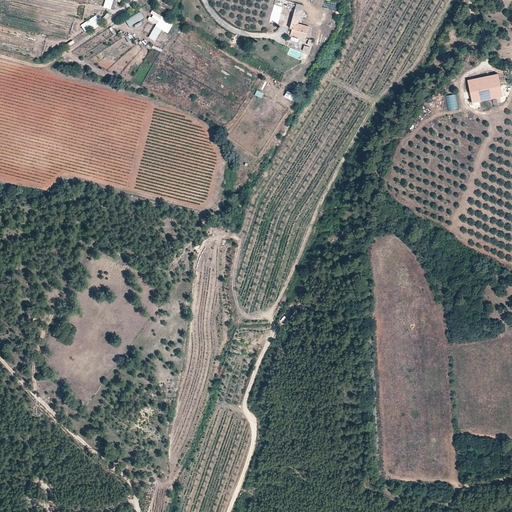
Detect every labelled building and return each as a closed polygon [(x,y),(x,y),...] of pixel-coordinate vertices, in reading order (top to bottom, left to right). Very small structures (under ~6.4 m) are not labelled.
[(104,0),(103,7),(114,9),(115,0),(104,0)] [(297,4),(293,18),(299,20),(303,5),(297,4)] [(148,37),(154,41),(161,29),(167,33),(173,22),(151,10),(149,13),(150,14),(147,19),(155,23),(148,37)] [(124,20),(129,27),(143,18),(139,11),(124,20)] [(95,15),(80,24),(84,31),(91,27),(92,29),(100,24),(95,15)] [(306,37),(309,26),(298,23),(299,20),(293,18),(290,28),(293,28),(292,32),(292,33),(306,37)] [(502,96),(497,73),(467,79),(473,103),(502,96)] [(256,90),(254,95),(260,98),(263,93),(256,90)] [(286,90),(283,96),(293,101),(296,95),(286,90)] [(435,99),(436,108),(453,106),(452,96),(435,99)] [(36,325),(37,325),(41,314),(35,312),(32,323),(32,324),(36,325)]
